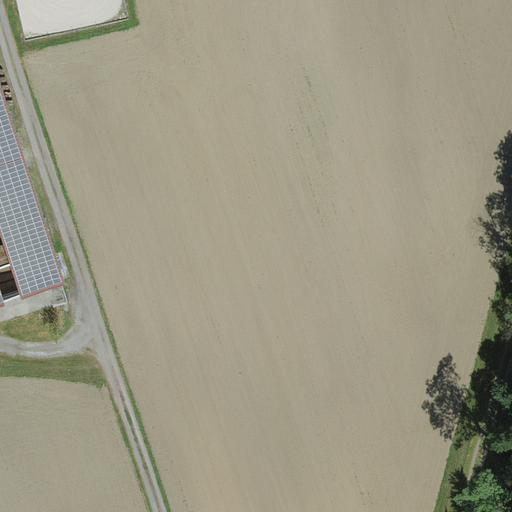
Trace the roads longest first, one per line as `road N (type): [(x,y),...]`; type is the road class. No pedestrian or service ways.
road 1 (track): [(0,15),(157,511)]
road 2 (track): [(468,511),(511,346)]
